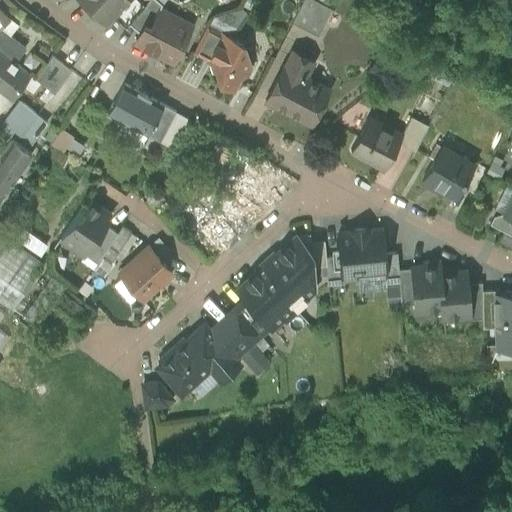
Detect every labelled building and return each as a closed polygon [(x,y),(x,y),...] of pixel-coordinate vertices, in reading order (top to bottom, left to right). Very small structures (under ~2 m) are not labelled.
[(86,0),(106,18),(111,12),(122,0),(86,0)] [(142,0),(122,0),(111,12),(125,24),(128,21),(128,20),(145,2),(145,1),(142,0)] [(159,0),(145,0),(145,1),(145,2),(128,20),(128,21),(139,30),(144,21),(149,23),(158,7),(159,7),(162,2),(159,0)] [(331,7),(317,0),(302,0),(291,20),(317,34),(331,7)] [(221,30),(226,33),(247,10),(239,3),(213,14),(207,24),(221,31),(221,30)] [(159,7),(158,7),(149,23),(144,21),(139,30),(135,38),(140,42),(172,59),(178,47),(180,48),(187,35),(185,34),(185,33),(180,18),(159,7)] [(6,14),(0,19),(0,25),(7,32),(15,25),(6,14)] [(220,45),(226,33),(221,30),(221,31),(207,24),(194,50),(207,57),(215,43),(220,45)] [(0,47),(14,59),(25,45),(7,32),(0,25),(0,47)] [(250,65),(242,41),(226,33),(220,45),(215,43),(207,57),(213,60),(219,79),(233,86),(239,74),(246,72),(250,65)] [(0,47),(0,85),(10,94),(28,70),(14,59),(0,47)] [(292,49),(284,64),(283,63),(264,98),(310,122),(328,87),(305,75),(313,60),(292,49)] [(71,66),(52,52),(34,75),(53,89),(71,66)] [(162,102),(123,80),(107,109),(147,131),(162,102)] [(37,111),(19,97),(3,118),(14,128),(20,133),(37,111)] [(103,106),(91,99),(80,117),(92,124),(103,106)] [(162,102),(147,131),(159,137),(174,108),(162,102)] [(37,111),(20,133),(30,140),(46,119),(37,111)] [(427,124),(410,115),(400,134),(401,134),(398,140),(414,149),(427,124)] [(400,134),(366,116),(350,148),(385,166),(398,140),(401,134),(400,134)] [(14,128),(3,118),(0,121),(0,128),(9,135),(14,128)] [(58,123),(48,140),(61,148),(71,131),(58,123)] [(11,137),(0,152),(0,192),(3,189),(31,150),(11,137)] [(51,144),(45,154),(63,165),(69,155),(51,144)] [(441,145),(421,179),(432,185),(434,182),(455,194),(459,186),(473,163),(472,163),(441,145)] [(486,168),(473,161),(472,163),(473,163),(459,186),(472,193),(486,168)] [(267,194),(246,171),(230,185),(231,186),(250,207),(251,209),(267,194)] [(250,207),(231,186),(214,201),(231,223),(250,207)] [(86,196),(60,234),(83,250),(104,221),(109,212),(86,196)] [(214,201),(210,197),(192,213),(214,239),(209,244),(216,251),(238,231),(231,223),(214,201)] [(257,215),(251,209),(250,207),(231,223),(238,231),(257,215)] [(511,217),(504,214),(504,213),(502,212),(493,215),(489,222),(511,234),(511,217)] [(104,221),(83,250),(96,259),(101,252),(117,229),(104,221)] [(18,223),(11,233),(45,256),(52,245),(18,223)] [(117,229),(101,252),(110,259),(131,230),(121,223),(117,229)] [(381,227),(366,229),(366,226),(352,228),(352,230),(337,231),(339,253),(341,273),(342,273),(384,270),(385,269),(384,251),(381,227)] [(0,298),(10,305),(42,259),(0,229),(0,298)] [(324,238),(310,239),(309,231),(300,232),(297,234),(311,250),(312,264),(325,263),(324,254),(325,254),(324,238)] [(296,234),(276,252),(275,251),(268,258),(266,260),(296,308),(308,298),(305,294),(314,286),(312,264),(311,250),(297,234),(296,234)] [(171,269),(149,244),(119,270),(141,296),(171,269)] [(396,250),(384,251),(385,269),(384,270),(385,283),(399,282),(398,267),(396,250)] [(325,254),(324,254),(325,263),(327,282),(343,281),(342,273),(341,273),(339,253),(325,254)] [(430,263),(411,265),(411,266),(414,302),(415,310),(441,307),(438,268),(439,268),(438,259),(430,260),(430,263)] [(296,308),(266,260),(264,262),(263,261),(256,268),(257,268),(236,287),(245,297),(269,323),(270,325),(282,314),(285,318),(296,308)] [(411,266),(398,267),(399,282),(401,303),(414,302),(411,266)] [(465,269),(445,271),(445,268),(439,268),(438,268),(441,307),(441,316),(468,314),(469,314),(466,282),(465,269)] [(64,284),(51,274),(22,312),(35,322),(45,310),(60,290),(64,284)] [(481,281),(466,282),(469,314),(468,314),(468,318),(482,317),(481,289),(481,281)] [(500,288),(481,289),(482,317),(482,323),(482,326),(494,326),(493,290),(500,290),(500,288)] [(60,290),(45,310),(73,330),(88,311),(60,290)] [(511,290),(500,290),(493,290),(494,326),(494,347),(511,346),(511,290)] [(269,323),(245,297),(235,305),(259,332),(269,323)] [(259,332),(235,305),(214,324),(238,351),(259,332)] [(239,362),(204,322),(174,348),(169,346),(158,356),(159,361),(157,363),(180,389),(209,364),(221,377),(239,362)] [(0,349),(9,337),(0,330),(0,349)] [(251,340),(239,351),(253,367),(265,357),(251,340)] [(156,379),(142,381),(145,403),(166,401),(171,396),(156,379)]
